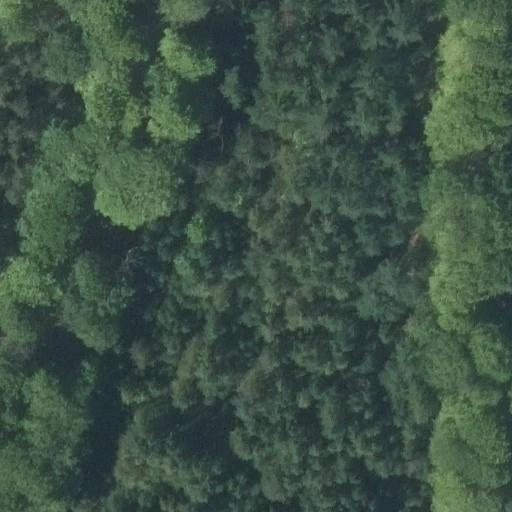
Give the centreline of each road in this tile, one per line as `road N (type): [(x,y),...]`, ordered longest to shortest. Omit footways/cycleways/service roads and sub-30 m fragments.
road 1 (track): [(155,0),(0,428)]
road 2 (track): [(0,334),(120,0)]
